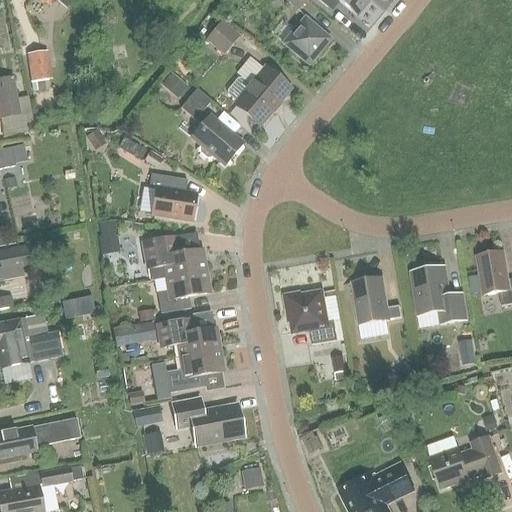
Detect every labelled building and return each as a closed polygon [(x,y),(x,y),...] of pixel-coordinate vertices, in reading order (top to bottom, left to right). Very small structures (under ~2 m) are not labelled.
[(73,0),(39,0),(50,7),(54,0),(55,0),(67,9),(73,0)] [(285,0),(297,9),(304,0),(285,0)] [(336,0),(356,16),(369,0),(317,0),(327,8),(331,4),(334,0),(336,0)] [(309,67),(331,40),(305,18),(283,44),(309,67)] [(221,23),(206,40),(224,55),(238,38),(221,23)] [(47,53),(27,56),(32,84),(52,81),(47,53)] [(289,90),(265,70),(251,86),(242,79),(238,79),(228,91),(228,95),(237,103),(235,105),(260,126),(272,111),(270,110),(277,101),(279,102),(289,90)] [(0,113),(2,123),(21,119),(13,80),(9,81),(7,72),(0,73),(0,113)] [(214,156),(226,166),(243,146),(209,118),(203,113),(211,102),(197,90),(181,109),(201,127),(192,138),(202,146),(200,149),(201,154),(207,159),(212,158),(214,156)] [(97,132),(86,139),(92,149),(103,141),(97,132)] [(12,149),(0,151),(0,171),(15,168),(15,166),(12,149)] [(150,152),(144,162),(157,170),(163,161),(150,152)] [(72,171),(64,172),(65,181),(73,180),(72,171)] [(187,181),(151,175),(149,189),(156,191),(152,216),(193,222),(197,196),(185,194),(187,181)] [(15,180),(3,182),(4,191),(16,189),(15,180)] [(115,222),(99,224),(101,238),(116,235),(115,222)] [(150,282),(166,279),(206,272),(199,235),(144,245),(150,282)] [(34,266),(31,251),(0,257),(0,282),(3,282),(1,272),(34,266)] [(502,307),(511,305),(511,279),(508,280),(504,253),(477,258),(484,296),(500,294),(502,307)] [(440,312),(442,325),(467,321),(463,295),(449,298),(444,270),(413,275),(420,315),(440,312)] [(161,315),(191,310),(189,298),(210,294),(206,272),(166,279),(168,292),(157,294),(161,315)] [(478,277),(468,279),(471,295),(481,293),(478,277)] [(383,279),(352,284),(359,326),(402,319),(400,307),(388,309),(383,279)] [(302,295),(301,293),(284,296),(289,324),(291,324),(293,335),(310,332),(313,346),(338,342),(335,322),(329,323),(324,292),(302,295)] [(152,311),(138,314),(140,324),(153,321),(152,311)] [(45,316),(20,322),(24,340),(49,335),(45,316)] [(193,321),(158,327),(162,348),(178,346),(180,358),(220,351),(216,329),(195,333),(193,321)] [(24,340),(20,322),(0,325),(0,370),(29,365),(24,340)] [(152,327),(133,330),(135,347),(155,343),(152,327)] [(53,360),(63,358),(61,348),(58,333),(49,335),(24,340),(29,365),(53,360)] [(473,342),(459,344),(460,355),(474,353),(473,342)] [(182,371),(166,373),(170,394),(205,388),(203,377),(221,373),(223,373),(220,351),(180,358),(182,371)] [(346,374),(344,359),(333,361),(335,376),(346,374)] [(405,364),(393,374),(401,383),(413,373),(405,364)] [(106,366),(96,367),(98,380),(108,378),(106,366)] [(142,394),(128,396),(129,407),(144,405),(142,394)] [(200,400),(172,405),(177,430),(192,427),(196,447),(239,438),(233,407),(203,413),(200,400)] [(159,407),(133,413),(136,429),(162,423),(159,407)] [(80,440),(76,420),(0,435),(0,461),(37,454),(36,449),(80,440)] [(495,421),(484,425),(487,433),(498,429),(495,421)] [(317,438),(304,445),(309,456),(323,449),(317,438)] [(483,477),(484,481),(503,474),(490,438),(471,445),(473,451),(460,455),(458,450),(431,459),(442,491),(457,486),(458,490),(471,485),(470,481),(483,477)] [(349,511),(389,511),(386,506),(415,492),(401,465),(372,479),(371,477),(340,493),(349,511)] [(246,470),(249,488),(265,485),(262,467),(246,470)] [(40,488),(12,493),(0,495),(0,511),(51,511),(57,511),(53,488),(72,484),(72,483),(83,480),(80,468),(40,476),(42,489),(40,489),(40,488)]
